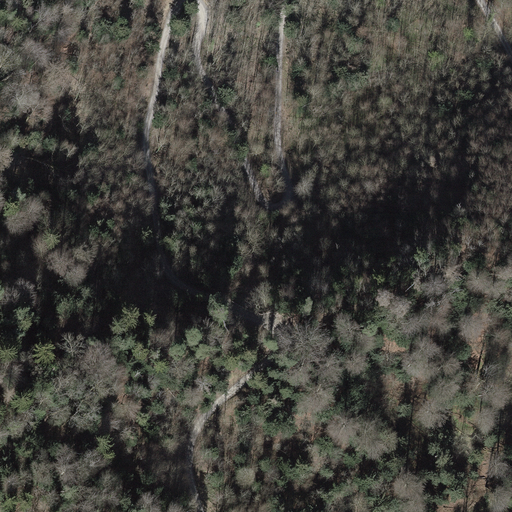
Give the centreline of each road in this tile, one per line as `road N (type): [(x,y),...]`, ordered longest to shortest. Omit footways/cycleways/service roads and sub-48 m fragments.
road 1 (track): [(201,511),(186,466),(194,430),(283,343),(273,325),(182,286),(164,266),(145,129),(159,51),(188,0)]
road 2 (track): [(189,0),(202,11),(192,48),(197,64),(256,194),(276,207),(288,184),(277,154),(286,0)]
